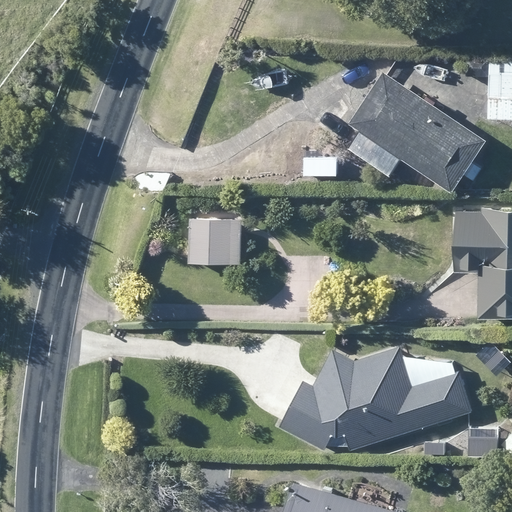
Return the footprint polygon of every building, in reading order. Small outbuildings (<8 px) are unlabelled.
[(487,115),(511,115),(511,58),(465,57),(464,69),(464,73),(487,73),(487,115)] [(484,136),(466,125),(382,68),(377,74),(353,110),(348,118),(356,124),(405,157),(445,184),(450,187),(461,171),(473,178),(482,165),(469,157),(484,136)] [(511,204),(481,203),(481,208),(454,207),(453,258),(453,266),(457,266),(461,266),(477,266),(477,311),(511,311),(511,204)] [(188,259),(240,258),(241,214),(188,214),(188,227),(188,259)] [(414,387),(402,348),(354,363),(334,352),(315,388),(306,383),(283,426),(327,449),(335,435),(348,435),(352,449),(473,413),(461,373),(414,387)] [(405,511),(407,509),(291,476),(283,506),(280,511),(405,511)]
